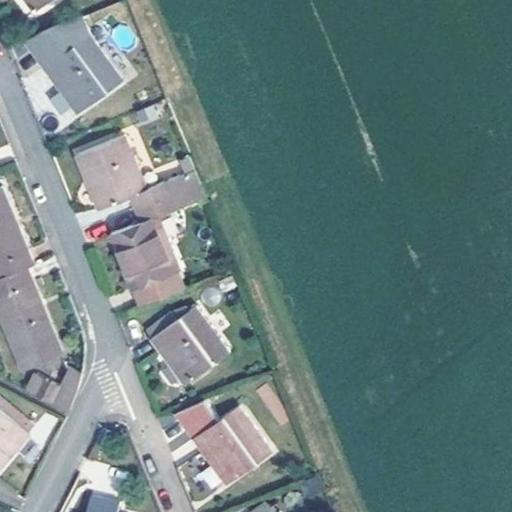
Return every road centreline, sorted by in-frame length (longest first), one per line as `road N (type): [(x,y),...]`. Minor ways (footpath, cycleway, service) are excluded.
road 1 (track): [(345,511),(137,0)]
road 2 (residential): [(129,370),(0,57)]
road 3 (residential): [(34,511),(79,420),(106,384),(129,370)]
road 4 (residential): [(185,511),(129,370)]
